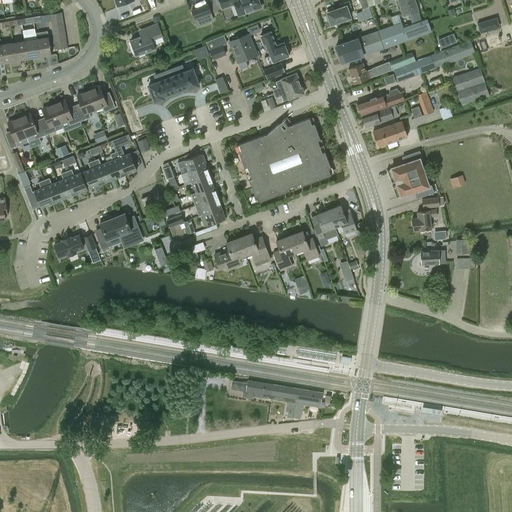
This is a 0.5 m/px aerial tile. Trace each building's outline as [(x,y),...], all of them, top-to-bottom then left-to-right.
[(239,16),(261,7),(258,0),(218,0),(222,9),(234,4),(239,16)] [(368,7),(365,0),(359,0),(362,9),(368,7)] [(402,23),(377,31),(382,48),(431,31),(427,19),(422,21),(414,0),(397,0),(403,16),(409,13),(413,24),(403,28),(402,23)] [(348,9),(351,8),(349,1),(339,4),(340,8),(327,13),(328,15),(326,16),(328,22),(330,21),(331,24),(351,17),(348,9)] [(191,10),(194,20),(211,14),(208,3),(191,10)] [(61,12),(50,14),(51,21),(62,19),(61,12)] [(492,18),(477,23),(481,33),(495,29),(492,18)] [(259,22),(232,32),(234,38),(251,32),(252,34),(263,30),(259,22)] [(155,48),(151,39),(162,35),(158,23),(141,30),(143,36),(130,41),(136,55),(155,48)] [(36,39),(40,61),(45,61),(44,56),(52,54),(49,36),(48,37),(47,31),(36,33),(37,39),(36,39)] [(252,42),(255,50),(264,46),(266,50),(268,49),(270,55),(264,58),(267,63),(272,61),(273,62),(289,55),(286,49),(287,47),(286,44),(284,43),(283,42),(276,45),(270,31),(261,35),(262,38),(252,42)] [(382,48),(377,31),(336,46),(342,62),(382,48)] [(255,50),(252,42),(249,34),(229,41),(238,62),(239,62),(241,67),(247,65),(244,60),(253,56),(257,54),(255,50)] [(206,42),(209,50),(213,59),(226,54),(222,45),(227,43),(224,35),(206,42)] [(24,41),(27,59),(34,57),(35,62),(40,61),(36,39),(24,41)] [(470,40),(416,60),(393,69),(398,82),(475,53),(470,40)] [(12,43),(16,66),(21,65),(20,60),(27,59),(24,41),(12,43)] [(0,45),(3,62),(10,61),(11,66),(16,66),(12,43),(0,45)] [(367,70),(370,78),(376,75),(376,76),(385,72),(392,69),(392,70),(393,69),(416,60),(412,52),(389,61),(389,62),(382,64),(372,67),(373,68),(367,70)] [(285,71),(281,63),(263,70),(267,78),(285,71)] [(354,84),(370,78),(367,70),(365,70),(362,63),(348,68),(354,84)] [(174,72),(169,74),(176,92),(181,90),(188,87),(189,89),(199,85),(192,69),(184,72),(182,66),(173,69),(174,72)] [(457,75),(452,76),(462,105),(489,96),(480,67),(457,75)] [(157,82),(148,85),(154,102),(164,98),(164,96),(171,94),(176,92),(169,74),(165,76),(163,72),(155,76),(157,82)] [(272,89),(274,94),(300,83),(296,74),(275,82),(277,87),(272,89)] [(254,86),(256,92),(264,89),(262,83),(254,86)] [(300,83),(274,94),(275,98),(281,96),(283,101),(304,93),(300,83)] [(88,90),(96,109),(102,107),(104,112),(115,107),(110,95),(104,97),(100,86),(88,90)] [(357,102),(358,105),(356,107),(358,112),(360,112),(361,115),(380,108),(404,100),(401,93),(397,88),(389,91),(388,94),(377,98),(376,96),(357,102)] [(75,109),(80,121),(91,117),(89,112),(96,109),(88,90),(77,95),(81,106),(75,109)] [(424,115),(427,114),(432,112),(434,111),(426,91),(417,95),(424,115)] [(82,124),(80,121),(75,109),(69,111),(65,100),(54,104),(61,123),(68,120),(71,129),(82,124)] [(41,122),(46,135),(56,130),(54,125),(61,123),(54,104),(42,109),(47,120),(41,122)] [(396,111),(394,105),(362,116),(366,127),(393,117),(392,112),(396,111)] [(444,118),(454,115),(450,105),(440,108),(444,118)] [(19,118),(28,141),(35,139),(46,135),(41,122),(35,125),(30,113),(19,118)] [(28,141),(19,118),(8,122),(12,133),(6,136),(11,148),(28,141)] [(328,169),(330,168),(314,124),(311,124),(309,118),(291,125),(285,118),(265,135),(265,134),(243,143),(238,144),(241,151),(238,152),(255,196),(257,195),(259,201),(330,175),(328,169)] [(138,119),(127,124),(131,133),(142,129),(138,119)] [(407,136),(401,121),(373,131),(379,147),(407,136)] [(107,138),(104,130),(98,132),(101,141),(107,138)] [(145,137),(137,140),(142,152),(150,148),(145,137)] [(59,156),(69,154),(68,145),(57,147),(59,156)] [(116,152),(125,174),(136,170),(129,154),(123,156),(121,150),(116,152)] [(24,170),(16,151),(12,153),(19,172),(24,170)] [(391,182),(393,181),(394,184),(392,185),(396,198),(397,197),(396,197),(400,195),(401,196),(426,188),(428,195),(434,193),(431,185),(431,186),(429,187),(420,160),(422,159),(420,151),(414,153),(416,159),(391,168),(391,169),(387,170),(387,169),(391,182)] [(107,162),(113,179),(125,174),(116,152),(110,154),(112,160),(107,162)] [(186,166),(188,171),(205,165),(201,154),(179,162),(182,168),(186,166)] [(64,166),(76,162),(73,155),(62,160),(64,166)] [(93,160),(102,183),(113,179),(107,162),(101,165),(98,158),(93,160)] [(91,188),(102,183),(93,160),(88,163),(90,169),(84,171),(91,188)] [(168,179),(174,176),(169,165),(163,168),(168,179)] [(205,165),(188,171),(192,182),(210,175),(207,168),(206,169),(205,165)] [(66,171),(75,194),(86,189),(80,173),(74,175),(71,169),(66,171)] [(58,182),(64,198),(75,194),(66,171),(61,173),(63,180),(58,182)] [(454,187),(467,183),(464,174),(451,178),(454,187)] [(210,175),(192,182),(196,192),(213,186),(211,183),(212,182),(210,175)] [(174,176),(168,179),(172,189),(178,187),(174,176)] [(44,180),(53,203),(64,198),(58,182),(52,184),(49,178),(44,180)] [(41,207),(53,203),(44,180),(38,182),(41,188),(32,192),(30,186),(23,188),(32,210),(41,206),(41,207)] [(213,186),(196,192),(191,194),(195,205),(218,197),(215,190),(214,190),(213,186)] [(150,195),(141,199),(144,206),(153,203),(150,195)] [(220,204),(218,197),(195,205),(199,216),(204,214),(220,208),(219,204),(220,204)] [(423,208),(427,208),(438,206),(443,205),(442,197),(437,197),(425,199),(422,199),(423,208)] [(328,210),(335,227),(341,224),(344,232),(356,228),(349,209),(342,211),(340,205),(328,210)] [(225,219),(220,208),(204,214),(200,216),(204,226),(208,225),(225,219)] [(437,216),(436,209),(429,210),(417,212),(418,217),(412,218),(413,230),(419,230),(431,228),(430,217),(437,216)] [(329,229),(335,227),(328,210),(316,215),(320,226),(314,228),(321,246),(327,243),(324,236),(331,233),(329,229)] [(116,214),(111,216),(119,235),(130,230),(133,237),(141,234),(134,217),(127,220),(124,213),(117,216),(116,214)] [(119,235),(111,216),(107,218),(107,220),(100,223),(103,230),(96,232),(102,249),(110,246),(107,240),(119,235)] [(154,221),(157,229),(169,224),(165,216),(154,221)] [(190,219),(184,221),(188,233),(194,231),(190,219)] [(440,241),(448,238),(445,229),(437,231),(440,241)] [(302,230),(289,235),(295,252),(303,249),(307,260),(319,256),(312,237),(305,240),(302,230)] [(239,237),(245,254),(252,252),(256,265),(270,260),(268,254),(261,236),(253,239),(251,233),(239,237)] [(62,241),(54,244),(59,257),(67,254),(68,256),(76,252),(75,250),(83,247),(79,235),(70,238),(70,237),(62,240),(62,241)] [(90,235),(84,237),(89,250),(95,248),(90,235)] [(295,252),(289,235),(276,241),(279,249),(273,252),(280,270),(292,265),(288,255),(295,252)] [(245,254),(239,237),(226,242),(230,252),(223,255),(221,251),(214,254),(219,268),(226,266),(228,269),(236,266),(234,263),(240,261),(239,257),(245,254)] [(472,254),(472,244),(472,239),(456,239),(456,254),(472,254)] [(439,264),(439,257),(443,257),(443,250),(421,251),(421,265),(439,264)] [(185,263),(183,257),(175,260),(177,266),(185,263)] [(475,268),(475,258),(457,258),(457,268),(475,268)] [(211,260),(207,261),(203,262),(206,272),(213,269),(211,260)] [(348,263),(351,269),(359,267),(356,260),(348,263)] [(343,273),(346,281),(354,278),(351,271),(343,273)] [(271,394),(272,384),(247,380),(245,397),(253,398),(254,396),(262,398),(263,393),(271,394)] [(295,403),(296,399),(297,388),(272,384),(271,394),(270,399),(295,403)] [(322,393),(297,388),(296,399),(296,403),(311,406),(312,401),(321,403),(322,393)] [(427,405),(426,410),(442,414),(443,410),(427,405)] [(293,412),(292,418),(299,419),(300,413),(301,413),(301,408),(294,407),(293,412)]
